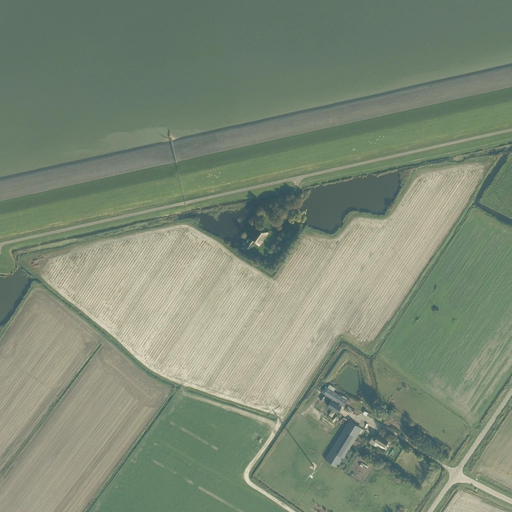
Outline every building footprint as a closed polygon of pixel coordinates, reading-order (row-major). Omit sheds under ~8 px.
[(249,250),(255,243),(259,246),(268,233),(257,225),(248,238),(246,242),(247,243),(244,247),(249,250)] [(340,404),(342,405),(343,406),(347,400),(334,391),(328,387),(324,394),(340,404)] [(339,406),(331,401),(328,406),(338,413),(342,405),(340,404),(339,406)] [(325,459),(338,467),(362,428),(353,423),(349,421),(325,459)] [(369,442),(374,445),(375,442),(384,447),(388,440),(378,434),(376,438),(373,436),(369,442)]
